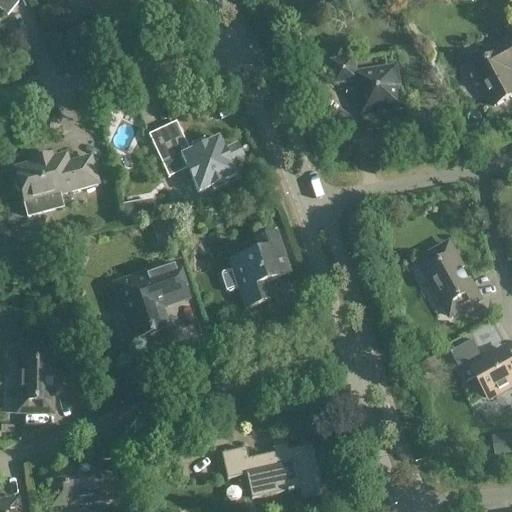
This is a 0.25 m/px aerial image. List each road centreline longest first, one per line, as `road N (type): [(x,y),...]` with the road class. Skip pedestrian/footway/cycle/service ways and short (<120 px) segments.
road 1 (residential): [(0,467),(191,402),(355,360)]
road 2 (residential): [(0,99),(230,53)]
road 3 (unclassified): [(332,207),(252,40)]
road 4 (unclassified): [(432,511),(374,351)]
road 5 (unclassified): [(298,204),(355,360)]
road 6 (unclassified): [(230,53),(298,204)]
road 7 (unclassified): [(355,360),(401,511)]
road 8 (unclassified): [(374,351),(332,207)]
road 9 (residential): [(332,207),(475,171)]
road 10 (residential): [(511,297),(475,171)]
